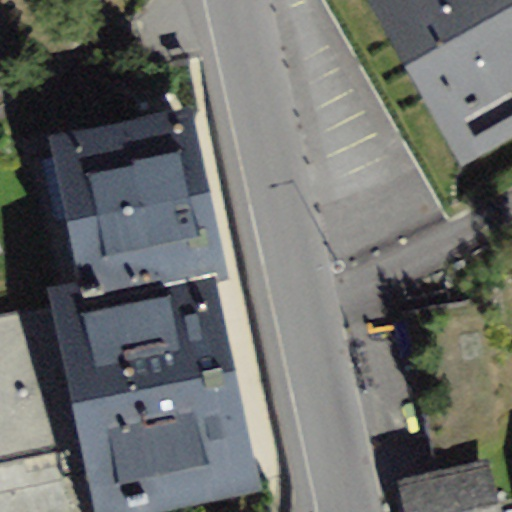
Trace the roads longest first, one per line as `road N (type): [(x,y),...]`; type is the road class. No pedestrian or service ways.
road 1 (unclassified): [(356,511),(285,263),(230,0)]
road 2 (unknown): [(301,320),(511,218)]
